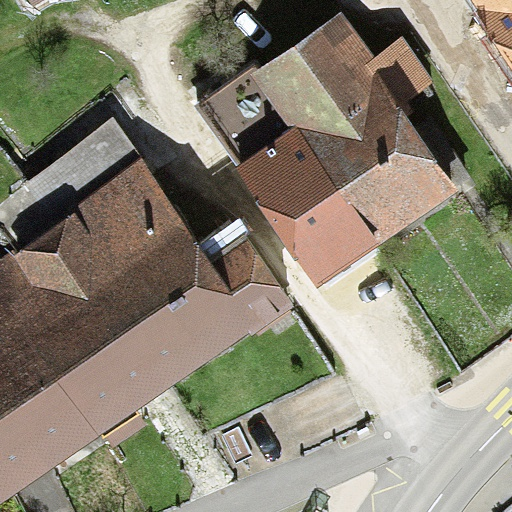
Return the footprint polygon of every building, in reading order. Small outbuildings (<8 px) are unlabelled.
[(511,0),(481,0),(511,45),(511,53),(511,55),(511,60),(511,0)] [(301,127),(300,127),(373,231),(465,169),(431,117),(413,128),(403,111),(433,90),(403,44),(367,62),(335,19),(263,70),(260,71),(301,127)] [(255,62),(197,103),(314,271),(373,231),(300,127),(301,127),(260,71),(263,70),(255,62)] [(283,298),(286,296),(246,235),(210,259),(112,119),(31,182),(60,220),(28,237),(32,246),(4,266),(28,321),(94,421),(253,311),(264,327),(289,307),(283,298)] [(58,446),(94,421),(28,321),(4,266),(0,267),(0,486),(48,453),(52,457),(61,450),(58,446)]
